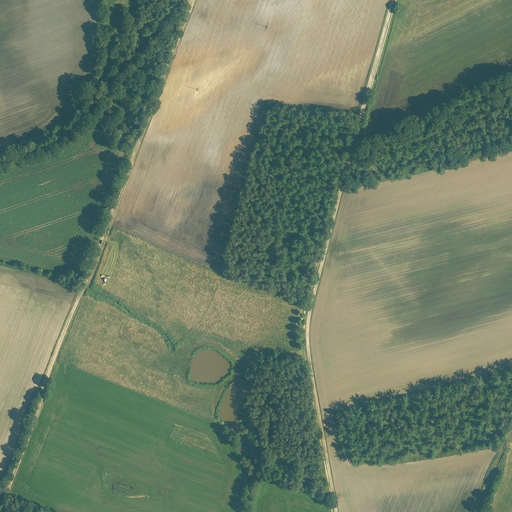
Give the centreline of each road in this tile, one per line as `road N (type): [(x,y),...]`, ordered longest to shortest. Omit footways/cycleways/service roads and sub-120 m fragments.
road 1 (track): [(0,510),(193,0)]
road 2 (track): [(335,511),(307,320),(393,0)]
road 3 (track): [(181,0),(56,140),(0,160)]
